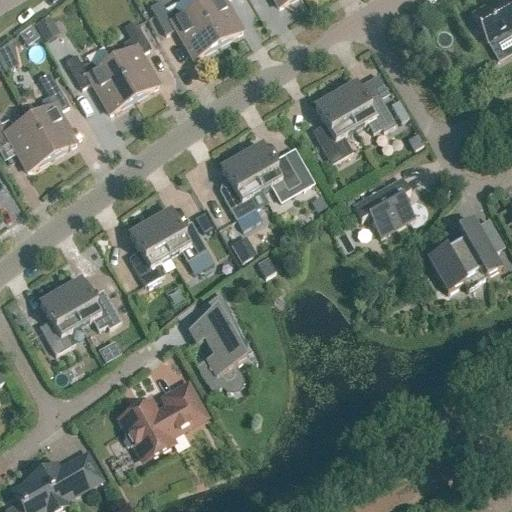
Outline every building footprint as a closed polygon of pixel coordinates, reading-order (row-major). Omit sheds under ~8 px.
[(207,0),(208,4),(195,12),(218,52),(231,44),(242,37),(224,6),(235,0),(234,0),(207,0)] [(303,0),(271,0),(279,13),(290,6),(291,7),(303,0)] [(511,8),(507,0),(505,0),(470,21),(472,25),(471,30),(475,36),(480,38),(486,49),(496,43),(501,44),(508,40),(509,35),(511,33),(511,8)] [(218,52),(195,12),(182,19),(174,14),(166,18),(160,6),(149,13),(165,41),(176,35),(193,65),(205,59),(218,52)] [(45,48),(60,39),(49,22),(35,31),(45,48)] [(135,27),(127,31),(124,33),(131,45),(123,49),(124,59),(111,66),(134,106),(147,99),(147,98),(158,92),(141,61),(151,55),(135,27)] [(0,58),(4,71),(19,66),(13,48),(0,53),(0,58)] [(134,106),(111,66),(98,74),(90,68),(82,73),(76,61),(65,67),(81,95),(92,89),(109,120),(121,113),(121,114),(134,106)] [(42,117),(29,124),(52,164),(65,157),(65,156),(76,149),(58,119),(69,113),(49,78),(38,84),(49,103),(41,107),(42,117)] [(368,112),(355,90),(335,101),(355,136),(367,130),(373,140),(381,135),(383,139),(396,131),(381,105),(368,112)] [(355,136),(335,101),(314,113),(327,136),(315,143),(331,171),(352,159),(343,143),(355,136)] [(399,107),(390,112),(400,129),(409,124),(399,107)] [(52,164),(29,124),(16,132),(8,126),(1,130),(0,128),(0,152),(10,147),(27,178),(39,171),(39,172),(52,164)] [(271,168),(261,151),(241,163),(261,198),(270,193),(281,187),(287,197),(300,190),(304,196),(315,190),(305,172),(293,178),(287,167),(274,174),(271,168)] [(241,163),(220,175),(229,190),(224,194),(222,197),(225,202),(223,204),(236,226),(242,237),(262,226),(255,215),(249,205),(261,198),(241,163)] [(402,204),(410,200),(401,185),(352,213),(360,228),(368,224),(380,245),(415,225),(402,204)] [(170,217),(150,229),(170,264),(180,258),(186,268),(193,281),(214,269),(207,257),(194,234),(183,240),(170,217)] [(446,257),(445,255),(427,265),(447,300),(464,290),(466,295),(485,284),(501,275),(473,227),(457,236),(463,247),(446,257)] [(170,264),(150,229),(129,241),(142,264),(131,270),(144,292),(164,281),(158,271),(170,264)] [(246,242),(231,251),(242,269),(257,260),(246,242)] [(106,302),(94,309),(80,286),(60,298),(80,333),(92,326),(98,337),(106,332),(108,335),(121,328),(106,302)] [(80,333),(60,298),(40,310),(53,333),(42,339),(55,362),(74,350),(68,340),(80,333)] [(196,352),(204,347),(206,350),(208,353),(210,356),(212,359),(215,362),(196,372),(212,400),(225,392),(228,394),(230,395),(233,396),(235,395),(237,393),(239,391),(239,389),(239,386),(238,384),(233,375),(239,371),(242,368),(243,365),(242,361),(236,351),(243,348),(220,299),(200,315),(205,324),(188,337),(196,352)] [(105,369),(121,360),(114,348),(98,357),(105,369)] [(156,421),(149,409),(120,426),(129,440),(125,443),(130,453),(137,449),(146,464),(172,450),(169,444),(204,423),(187,392),(164,405),(169,413),(156,421)] [(58,479),(54,472),(36,482),(38,485),(13,499),(21,511),(19,511),(59,511),(61,511),(61,508),(85,493),(72,471),(58,479)]
